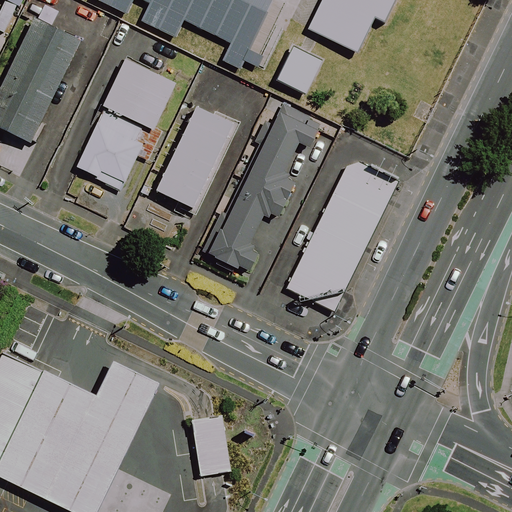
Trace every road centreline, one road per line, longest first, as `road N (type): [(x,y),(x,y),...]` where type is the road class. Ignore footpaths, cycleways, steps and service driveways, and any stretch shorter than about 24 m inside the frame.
road 1 (residential): [(0,224),(350,395)]
road 2 (secondary): [(350,395),(511,55)]
road 3 (secondary): [(468,263),(483,411),(511,456)]
road 4 (secondary): [(468,263),(394,416)]
road 5 (secondary): [(394,416),(511,470)]
road 6 (secondary): [(299,511),(350,395)]
